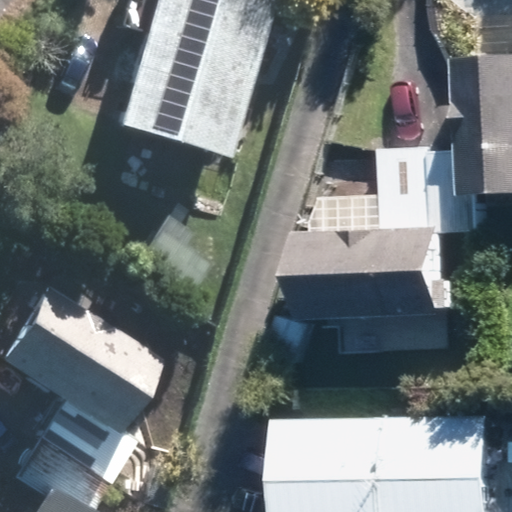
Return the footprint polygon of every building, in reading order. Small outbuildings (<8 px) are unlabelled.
[(259,0),(146,0),(109,121),(213,152),(259,0)] [(511,194),(511,58),(464,61),(468,152),(435,153),(438,229),(450,229),(483,227),(481,196),(511,194)] [(453,318),(450,229),(438,229),(435,153),(435,149),(387,150),(389,232),(315,234),(318,322),(453,318)] [(161,213),(126,257),(177,298),(205,264),(176,242),(184,232),(161,213)] [(149,361),(33,284),(0,333),(0,367),(55,404),(34,436),(106,484),(129,450),(102,432),(149,361)] [(488,511),(487,426),(294,429),(295,511),(488,511)] [(88,511),(106,484),(34,436),(5,478),(33,495),(21,511),(88,511)]
